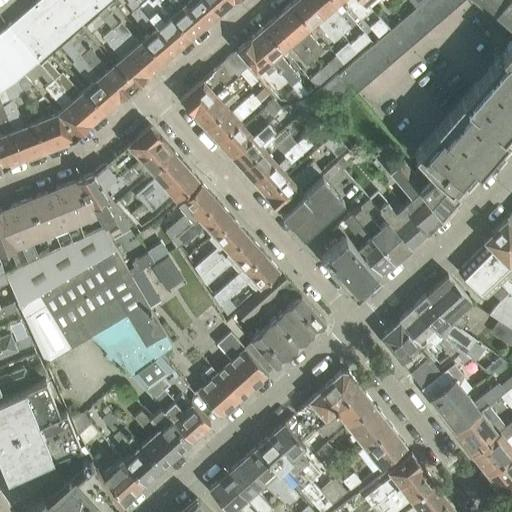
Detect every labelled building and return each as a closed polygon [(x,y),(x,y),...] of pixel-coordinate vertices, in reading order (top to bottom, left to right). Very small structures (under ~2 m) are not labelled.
[(35,0),(7,25),(7,26),(37,62),(38,61),(108,0),(35,0)] [(162,60),(177,47),(139,4),(139,3),(136,0),(127,0),(126,2),(133,10),(131,11),(148,32),(143,37),(162,60)] [(139,4),(177,47),(191,35),(171,13),(166,17),(151,0),(143,0),(139,3),(139,4)] [(204,23),(184,0),(165,0),(162,3),(171,13),(191,35),(204,23)] [(184,0),(204,23),(218,12),(207,0),(184,0)] [(207,0),(218,12),(231,0),(207,0)] [(333,41),(341,34),(311,0),(292,0),(291,2),(310,24),(315,20),(333,41)] [(337,0),(311,0),(341,34),(350,26),(332,5),(338,0),(337,0)] [(363,0),(337,0),(338,0),(337,0),(344,0),(361,19),(372,9),(365,1),(363,0)] [(438,21),(447,13),(436,0),(422,0),(421,1),(438,21)] [(436,0),(447,13),(456,5),(452,0),(436,0)] [(493,0),(479,0),(476,4),(484,11),(493,0)] [(495,15),(508,0),(493,0),(484,11),(493,18),(495,15)] [(511,0),(509,0),(508,0),(495,15),(505,24),(511,15),(511,0)] [(421,1),(412,9),(429,28),(438,21),(421,1)] [(277,13),(314,56),(323,49),(305,28),(310,24),(291,2),(277,13)] [(111,28),(111,29),(148,72),(162,60),(143,37),(138,41),(120,20),(118,22),(105,7),(98,14),(104,21),(105,20),(111,28)] [(420,36),(429,28),(412,9),(403,17),(420,36)] [(307,63),(314,56),(277,13),(265,24),(283,46),(289,42),(307,63)] [(91,32),(104,21),(98,14),(85,25),(91,32)] [(394,24),(411,44),(420,36),(403,17),(394,24)] [(379,37),(385,32),(390,28),(380,18),(370,26),(379,37)] [(251,36),(288,79),(292,84),(300,77),(278,51),(283,46),(265,24),(251,36)] [(402,52),(411,44),(394,24),(390,28),(385,32),(402,52)] [(0,90),(7,86),(16,79),(24,73),(33,65),(37,62),(7,26),(0,30),(0,90)] [(148,72),(111,29),(103,35),(121,56),(115,61),(135,83),(148,72)] [(363,31),(349,43),(356,51),(370,38),(363,31)] [(393,60),(402,52),(385,32),(379,37),(376,40),(393,60)] [(87,49),(74,34),(68,39),(81,54),(118,98),(132,86),(135,83),(115,61),(112,63),(107,67),(89,47),(87,49)] [(279,87),(288,79),(251,36),(237,48),(256,71),(261,66),(279,87)] [(418,146),(415,151),(435,172),(435,173),(458,193),(468,182),(462,177),(474,163),(483,171),(487,166),(482,160),(501,139),(507,143),(511,139),(502,130),(510,121),(511,121),(511,37),(487,67),(475,80),(418,146)] [(85,87),(104,109),(118,98),(81,54),(68,39),(62,45),(74,60),(72,62),(90,82),(85,87)] [(376,40),(367,48),(384,68),(393,60),(376,40)] [(349,43),(337,54),(344,61),(356,51),(349,43)] [(375,75),(384,68),(367,48),(358,56),(375,75)] [(246,65),(234,51),(180,97),(193,111),(235,73),(236,74),(240,71),(246,65)] [(337,54),(323,66),(329,74),(344,61),(337,54)] [(358,56),(348,64),(365,83),(375,75),(358,56)] [(48,60),(42,65),(45,69),(53,78),(90,121),(104,109),(85,87),(79,92),(63,73),(61,75),(48,60)] [(37,62),(33,65),(40,73),(45,69),(42,65),(40,63),(38,61),(37,62)] [(355,92),(365,83),(348,64),(338,73),(350,86),(355,92)] [(257,78),(246,65),(240,71),(251,83),(257,78)] [(310,77),(317,85),(329,74),(323,66),(310,77)] [(338,73),(338,72),(310,96),(314,100),(322,110),(350,86),(338,73)] [(22,90),(34,84),(31,81),(24,73),(16,79),(22,90)] [(243,82),(236,74),(235,73),(193,111),(205,125),(227,105),(223,100),(243,82)] [(90,121),(53,78),(45,85),(62,106),(57,111),(58,112),(76,134),(90,121)] [(298,79),(292,84),(293,86),(301,95),(308,92),(309,92),(298,79)] [(7,86),(0,90),(0,96),(23,156),(46,147),(35,121),(24,125),(13,98),(13,99),(7,86)] [(264,86),(258,91),(264,98),(270,93),(264,86)] [(285,93),(289,99),(301,95),(293,86),(285,93)] [(232,110),(227,105),(205,125),(217,138),(239,119),(240,120),(260,102),(252,93),(232,110)] [(0,130),(0,157),(3,164),(23,156),(0,96),(0,126),(1,130),(0,130)] [(303,110),(311,103),(314,100),(310,96),(295,101),(303,110)] [(239,119),(217,138),(229,152),(267,118),(281,106),(274,98),(264,106),(244,124),(240,120),(239,119)] [(324,118),(311,103),(303,110),(316,124),(324,118)] [(50,115),(35,121),(46,147),(73,137),(76,134),(58,112),(57,111),(51,104),(46,106),(50,115)] [(265,119),(229,152),(241,165),(263,146),(273,137),(269,131),(273,128),(265,119)] [(150,123),(94,171),(104,188),(139,157),(162,137),(150,123)] [(335,131),(324,141),(336,155),(348,145),(335,131)] [(268,151),(263,146),(241,165),(254,180),(296,142),(288,133),(268,151)] [(296,142),(254,180),(266,193),(288,173),(283,168),(312,142),(305,134),(296,142)] [(139,157),(110,182),(116,189),(118,191),(142,170),(146,175),(152,170),(174,150),(162,137),(139,157)] [(352,146),(336,160),(343,167),(359,153),(352,146)] [(144,201),(186,164),(174,150),(152,170),(156,175),(137,193),(144,201)] [(411,195),(402,203),(425,230),(426,231),(441,216),(419,185),(427,178),(418,167),(415,170),(404,158),(388,170),(411,195)] [(292,178),(288,173),(266,193),(278,207),(321,169),(312,160),(292,178)] [(176,197),(198,177),(186,164),(144,201),(152,209),(171,192),(176,197)] [(104,226),(105,228),(116,222),(103,199),(109,195),(108,194),(104,188),(94,171),(76,178),(92,205),(97,214),(104,226)] [(427,178),(419,185),(441,216),(442,216),(440,213),(458,193),(435,173),(435,172),(427,178)] [(322,174),(281,210),(303,234),(343,198),(322,174)] [(97,214),(92,205),(76,178),(56,186),(57,189),(49,192),(53,201),(57,199),(65,218),(70,216),(73,224),(68,226),(73,240),(85,235),(80,221),(97,214)] [(176,236),(218,199),(201,180),(177,202),(185,211),(164,230),(176,247),(179,244),(181,242),(176,236)] [(378,188),(369,196),(376,204),(389,218),(411,243),(425,230),(402,203),(396,209),(378,188)] [(61,246),(73,240),(68,226),(73,224),(70,216),(65,218),(57,199),(53,201),(49,192),(48,193),(47,189),(30,196),(45,234),(55,230),(61,246)] [(45,234),(30,196),(12,203),(17,215),(12,217),(19,236),(15,238),(17,245),(22,243),(29,261),(39,256),(33,239),(45,234)] [(369,196),(353,211),(395,258),(411,244),(411,243),(389,218),(380,226),(367,212),(376,204),(369,196)] [(218,199),(176,236),(181,242),(183,244),(205,224),(212,233),(232,215),(218,199)] [(18,266),(29,261),(22,243),(17,245),(15,238),(19,236),(12,217),(17,215),(12,203),(10,204),(11,207),(2,211),(1,208),(0,208),(0,251),(11,248),(18,266)] [(353,211),(343,219),(363,241),(357,246),(380,271),(395,258),(353,211)] [(200,276),(248,233),(232,215),(212,233),(206,239),(214,248),(194,266),(200,276)] [(483,239),(485,241),(508,262),(511,258),(511,221),(507,216),(483,239)] [(355,293),(380,271),(357,246),(337,224),(332,229),(339,237),(320,254),(355,293)] [(104,228),(105,228),(104,226),(85,235),(73,240),(61,246),(39,256),(29,261),(18,266),(5,272),(9,282),(11,282),(21,302),(19,303),(25,316),(45,360),(89,333),(107,349),(104,351),(109,356),(111,355),(130,371),(132,373),(159,353),(172,344),(149,305),(144,296),(131,274),(104,228)] [(230,263),(238,272),(263,250),(248,233),(200,276),(206,284),(230,263)] [(511,269),(511,266),(508,262),(485,241),(472,255),(508,290),(510,288),(511,290),(511,277),(508,273),(511,269)] [(254,290),(279,267),(263,250),(238,272),(213,294),(220,304),(245,280),(254,290)] [(148,251),(131,261),(137,271),(142,268),(154,260),(148,251)] [(169,255),(152,266),(162,283),(179,272),(169,255)] [(472,255),(458,269),(485,296),(491,289),(500,298),(496,302),(487,312),(490,314),(498,319),(511,327),(511,290),(510,288),(508,290),(472,255)] [(154,289),(142,268),(137,271),(131,274),(144,296),(154,289)] [(290,280),(281,270),(263,286),(271,295),(272,294),(272,295),(290,280)] [(0,285),(9,282),(5,272),(0,274),(0,285)] [(448,273),(425,293),(450,320),(459,326),(467,319),(459,309),(471,299),(450,276),(448,273)] [(271,295),(263,286),(248,301),(255,310),(272,295),(272,294),(271,295)] [(160,299),(154,289),(144,296),(149,305),(160,299)] [(301,292),(284,307),(309,335),(308,334),(324,320),(324,321),(325,320),(301,292)] [(450,320),(425,292),(413,303),(437,331),(442,336),(458,348),(463,351),(466,353),(476,338),(460,327),(450,320)] [(0,305),(0,315),(18,309),(14,300),(1,305),(0,305)] [(255,310),(248,301),(236,311),(244,320),(255,310)] [(442,336),(437,331),(413,303),(399,316),(423,344),(429,339),(434,344),(437,342),(451,357),(458,348),(442,336)] [(308,335),(309,335),(284,307),(267,322),(291,350),(292,349),(291,349),(307,335),(308,335)] [(428,359),(418,348),(423,344),(399,316),(398,317),(399,318),(384,331),(383,337),(419,384),(437,370),(428,359)] [(267,322),(250,338),(273,364),(274,365),(275,364),(290,350),(291,350),(267,322)] [(268,371),(267,370),(243,344),(230,329),(216,342),(231,358),(225,363),(218,370),(241,395),(248,389),(254,384),(268,371)] [(0,345),(14,340),(11,332),(0,336),(0,345)] [(0,345),(0,355),(33,342),(30,334),(14,340),(0,345)] [(267,370),(273,364),(250,338),(243,344),(267,370)] [(466,353),(463,351),(457,355),(464,363),(471,357),(466,353)] [(159,353),(132,373),(144,387),(171,369),(159,353)] [(499,354),(483,367),(489,372),(506,359),(499,354)] [(33,369),(34,373),(43,369),(39,362),(35,363),(33,369)] [(422,386),(440,410),(466,390),(457,380),(463,375),(453,362),(422,386)] [(198,387),(220,412),(221,413),(235,401),(241,395),(218,370),(212,363),(201,372),(207,379),(198,387)] [(0,386),(29,375),(25,366),(0,375),(0,386)] [(341,369),(299,407),(315,425),(319,421),(360,385),(348,369),(341,369)] [(466,390),(440,410),(454,428),(480,408),(488,402),(511,383),(511,375),(500,385),(497,381),(473,400),(466,390)] [(48,379),(0,398),(0,461),(7,478),(8,477),(84,445),(78,431),(71,417),(68,410),(62,413),(48,379)] [(315,425),(314,426),(321,434),(326,430),(342,416),(347,423),(373,401),(360,385),(319,421),(315,425)] [(164,387),(153,397),(159,404),(190,439),(210,421),(191,401),(187,399),(181,392),(174,398),(164,387)] [(373,401),(347,423),(364,445),(390,423),(373,401)] [(480,408),(454,428),(472,450),(505,424),(488,402),(480,408)] [(150,434),(141,442),(161,465),(190,439),(159,404),(151,412),(144,404),(132,414),(150,434)] [(143,481),(161,465),(141,442),(123,423),(110,408),(101,416),(113,431),(112,432),(129,453),(123,458),(121,455),(121,456),(143,481)] [(82,412),(71,417),(78,431),(89,420),(82,412)] [(283,421),(299,439),(307,432),(291,413),(290,414),(283,421)] [(511,418),(505,424),(472,450),(489,473),(511,454),(511,444),(505,436),(511,430),(511,418)] [(89,420),(78,431),(84,445),(99,431),(89,420)] [(283,421),(270,432),(309,477),(318,469),(299,449),(304,445),(299,439),(283,421)] [(402,447),(406,444),(390,423),(364,445),(380,464),(402,447)] [(270,432),(257,444),(277,468),(282,464),(300,485),(322,509),(331,503),(319,489),(309,477),(270,432)] [(327,440),(314,451),(326,464),(338,453),(327,440)] [(239,460),(262,481),(287,504),(294,497),(272,473),(277,468),(257,444),(239,460)] [(376,501),(422,464),(411,450),(407,453),(387,469),(391,473),(363,495),(371,505),(376,501)] [(502,489),(511,481),(511,454),(489,473),(502,489)] [(121,456),(102,471),(123,499),(143,481),(121,456)] [(32,511),(108,511),(123,499),(102,471),(92,457),(82,466),(63,483),(48,496),(41,488),(24,503),(32,511)] [(262,481),(239,460),(225,472),(260,511),(264,511),(272,505),(256,487),(262,481)] [(433,478),(422,464),(376,501),(383,509),(385,511),(388,511),(409,496),(433,478)] [(353,471),(341,480),(348,489),(360,479),(353,471)] [(260,511),(225,472),(209,486),(230,510),(239,502),(247,511),(260,511)] [(418,511),(444,492),(433,478),(409,496),(413,502),(399,511),(418,511)] [(330,480),(319,489),(331,503),(342,493),(330,480)] [(511,481),(502,489),(511,501),(511,481)] [(444,492),(418,511),(448,511),(455,507),(444,492)] [(210,511),(197,497),(180,511),(210,511)]
